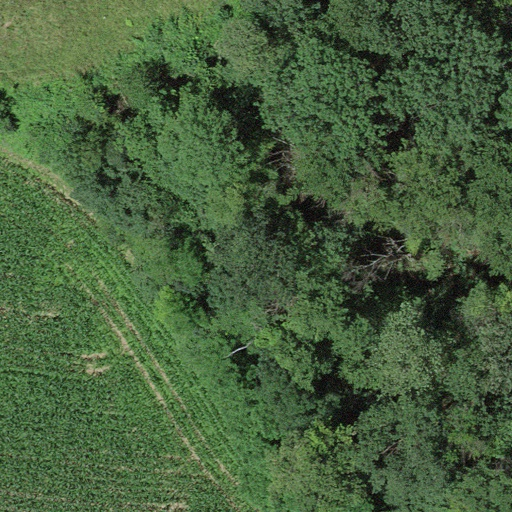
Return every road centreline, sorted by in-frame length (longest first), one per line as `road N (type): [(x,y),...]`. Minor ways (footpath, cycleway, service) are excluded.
road 1 (trunk): [(9,0),(43,511)]
road 2 (track): [(166,0),(53,45),(0,52)]
